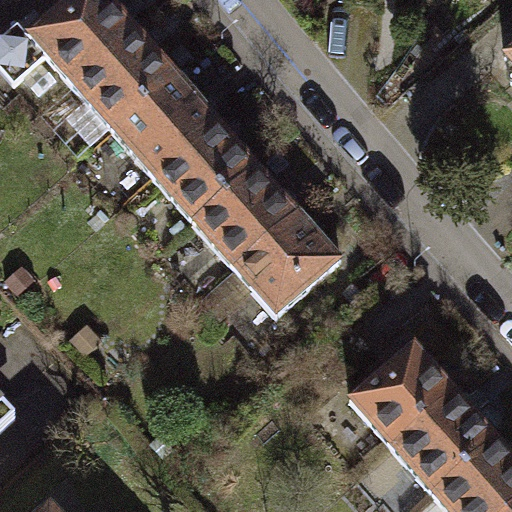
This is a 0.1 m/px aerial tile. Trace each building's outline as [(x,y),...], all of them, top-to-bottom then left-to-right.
[(46,61),(71,89),(136,31),(108,0),(74,0),(30,39),(18,26),(0,42),(0,72),(15,89),(46,61)] [(178,78),(136,31),(71,89),(112,136),(178,78)] [(219,124),(178,78),(112,136),(153,182),(219,124)] [(153,182),(194,228),(260,170),(219,124),(153,182)] [(300,216),(260,170),(194,228),(235,274),(300,216)] [(343,264),(300,216),(235,274),(278,322),(343,264)] [(350,405),(393,453),(458,395),(416,348),(350,405)] [(393,453),(434,499),(499,442),(458,395),(393,453)] [(511,511),(511,456),(499,442),(434,499),(444,511),(511,511)]
